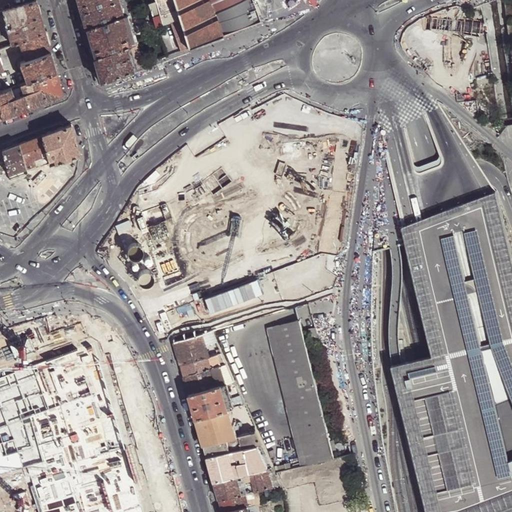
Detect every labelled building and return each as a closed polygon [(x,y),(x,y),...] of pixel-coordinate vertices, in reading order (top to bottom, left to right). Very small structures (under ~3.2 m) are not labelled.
[(19,41),(45,31),(41,18),(36,0),(2,10),(9,32),(12,44),(19,41)] [(77,0),(81,11),(86,28),(122,14),(118,0),(77,0)] [(126,0),(118,0),(122,14),(129,11),(126,0)] [(174,0),(155,0),(156,1),(159,15),(177,10),(174,0)] [(174,0),(177,10),(180,20),(189,48),(199,44),(223,35),(215,13),(208,0),(174,0)] [(261,20),(252,0),(208,0),(215,13),(223,35),(261,20)] [(180,20),(177,10),(159,15),(163,24),(171,22),(180,20)] [(132,20),(129,11),(122,14),(126,23),(131,20),(132,20)] [(122,14),(86,28),(90,44),(94,57),(125,46),(133,43),(126,23),(122,14)] [(131,20),(126,23),(133,43),(136,41),(138,41),(131,20)] [(189,48),(180,20),(171,22),(182,51),(189,48)] [(24,54),(49,46),(48,42),(45,31),(19,41),(22,49),(24,54)] [(136,41),(133,43),(125,46),(133,69),(144,65),(136,41)] [(26,61),(51,51),(49,46),(24,54),(26,61)] [(125,46),(94,57),(97,69),(101,81),(114,76),(133,69),(125,46)] [(27,82),(56,71),(54,62),(51,51),(26,61),(20,63),(24,74),(27,82)] [(60,84),(56,71),(27,82),(21,84),(30,108),(58,97),(60,96),(62,93),(61,89),(60,84)] [(21,84),(27,82),(24,74),(16,77),(19,85),(21,84)] [(0,111),(3,118),(30,108),(21,84),(19,85),(6,90),(0,92),(0,111)] [(489,191),(493,189),(483,172),(476,161),(467,148),(451,123),(446,124),(440,127),(432,130),(443,160),(440,165),(429,168),(419,172),(414,170),(404,139),(399,141),(391,144),(386,145),(401,223),(408,220),(418,217),(430,212),(479,194),(489,191)] [(408,220),(401,223),(430,353),(426,354),(418,356),(397,362),(392,363),(427,511),(486,511),(490,510),(505,505),(511,502),(511,264),(493,189),(489,191),(479,194),(430,212),(418,217),(408,220)] [(308,465),(334,458),(329,440),(302,330),(300,320),(275,326),(292,396),(285,397),(288,412),(296,411),(308,465)] [(292,396),(275,326),(268,327),(285,397),(292,396)] [(318,342),(315,327),(309,329),(313,343),(318,342)] [(206,345),(217,341),(212,331),(203,333),(206,345)] [(175,341),(178,353),(206,345),(203,333),(175,341)] [(143,511),(94,342),(0,377),(0,476),(26,468),(40,511),(143,511)] [(178,353),(181,364),(210,356),(206,345),(178,353)] [(183,371),(184,375),(226,363),(221,352),(210,356),(181,364),(183,371)] [(185,378),(189,394),(234,380),(226,363),(184,375),(185,378)] [(193,407),(196,418),(229,408),(244,403),(234,380),(189,394),(193,407)] [(198,425),(204,444),(238,435),(229,408),(196,418),(198,425)] [(302,466),(308,465),(296,411),(288,412),(302,466)] [(206,452),(207,457),(257,445),(262,444),(257,431),(238,435),(204,444),(206,452)] [(212,472),(214,481),(267,469),(257,445),(207,457),(212,472)] [(283,464),(284,471),(291,469),(289,462),(283,464)] [(267,469),(272,487),(281,485),(275,473),(273,468),(267,469)] [(217,491),(219,499),(258,491),(272,487),(267,469),(214,481),(217,491)] [(221,506),(222,511),(255,504),(260,503),(258,491),(219,499),(221,506)] [(511,511),(511,502),(505,505),(490,510),(486,511),(511,511)]
